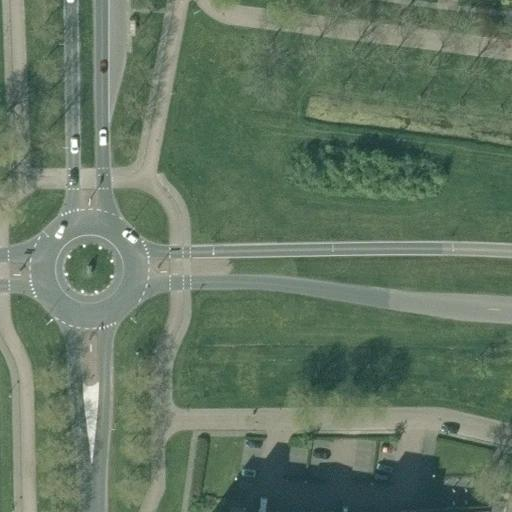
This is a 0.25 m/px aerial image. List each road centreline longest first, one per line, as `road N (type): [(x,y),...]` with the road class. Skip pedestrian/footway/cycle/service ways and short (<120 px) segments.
road 1 (secondary): [(511,250),(132,248)]
road 2 (secondary): [(134,288),(284,283),(511,309)]
road 3 (residential): [(511,436),(434,417),(160,424)]
road 4 (unclassified): [(511,50),(233,16),(209,0)]
road 5 (primary): [(72,0),(74,183),(67,225)]
road 6 (primary): [(107,225),(102,0)]
road 7 (tertiary): [(67,317),(95,488)]
road 8 (tertiary): [(95,488),(110,316)]
